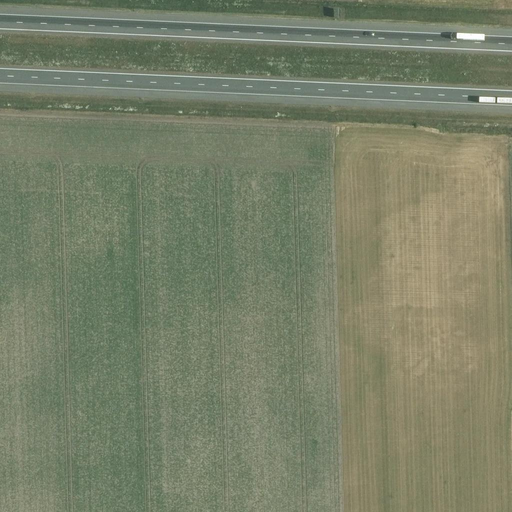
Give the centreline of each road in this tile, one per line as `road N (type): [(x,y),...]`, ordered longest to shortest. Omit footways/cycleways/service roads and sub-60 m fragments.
road 1 (motorway): [(0,76),(511,98)]
road 2 (motorway): [(511,44),(0,22)]
